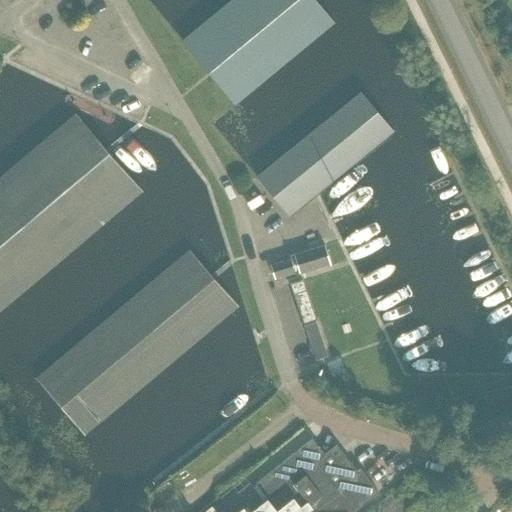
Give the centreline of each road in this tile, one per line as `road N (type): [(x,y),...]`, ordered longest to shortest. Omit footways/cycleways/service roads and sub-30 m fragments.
road 1 (unclassified): [(511,470),(315,410),(291,381),(237,198),(179,108)]
road 2 (unclassified): [(32,0),(12,16),(14,34),(155,100)]
road 3 (tertiary): [(511,148),(439,0)]
road 4 (unclassified): [(179,108),(115,0)]
